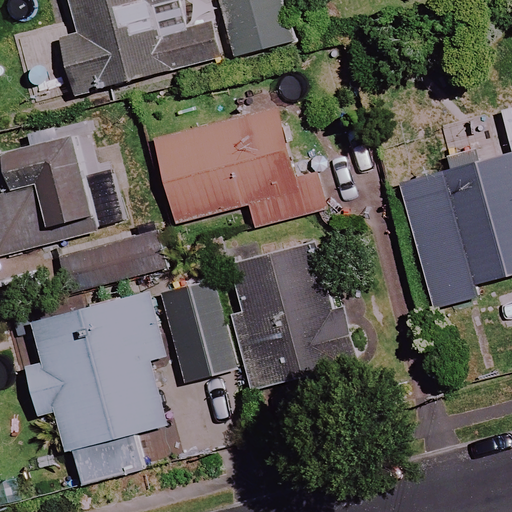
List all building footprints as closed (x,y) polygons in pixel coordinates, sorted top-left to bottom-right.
[(283,0),(68,0),(79,41),(54,48),(67,102),(81,98),(295,45),(283,0)] [(159,144),(182,225),(251,206),(258,229),(325,211),(296,106),(159,144)] [(511,111),(503,113),(511,141),(442,159),(447,176),(404,187),(436,311),(480,300),(477,287),(511,278),(511,111)] [(0,260),(46,250),(43,236),(94,224),(96,234),(130,226),(117,170),(94,175),(85,138),(0,157),(0,260)] [(354,313),(330,319),(313,253),(232,274),(243,317),(233,319),(251,390),(366,361),(354,313)] [(216,284),(166,296),(188,389),(238,377),(216,284)] [(53,362),(28,368),(41,419),(60,414),(80,491),(127,479),(116,433),(182,417),(150,295),(42,322),(53,362)]
